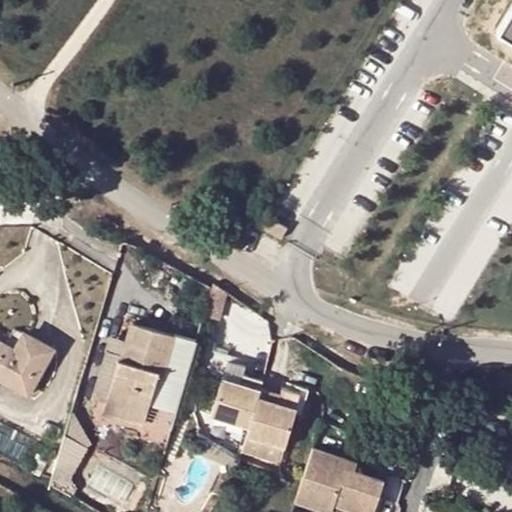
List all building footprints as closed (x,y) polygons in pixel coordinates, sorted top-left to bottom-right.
[(511,8),(498,31),(511,39),(511,8)] [(124,360),(121,359),(106,413),(145,424),(160,371),(165,372),(176,336),(134,324),(124,360)] [(0,377),(29,394),(54,351),(25,335),(16,351),(0,342),(0,377)] [(240,384),(242,376),(235,374),(233,382),(240,384)] [(240,384),(233,382),(223,378),(211,416),(248,428),(260,389),(262,383),(242,376),(240,384)] [(260,389),(248,428),(246,434),(283,446),(294,410),(282,406),(276,404),(278,395),(260,389)] [(285,397),(278,395),(276,404),(282,406),(285,397)] [(38,442),(0,422),(0,452),(26,466),(38,442)] [(77,467),(85,449),(68,441),(60,458),(77,467)] [(346,468),(348,459),(312,447),(300,484),(336,496),(333,505),(355,511),(375,511),(386,481),(376,478),(354,471),(346,468)] [(357,462),(348,459),(346,468),(354,471),(356,465),(357,462)] [(336,496),(300,484),(294,501),(326,511),(330,511),(333,505),(336,496)]
